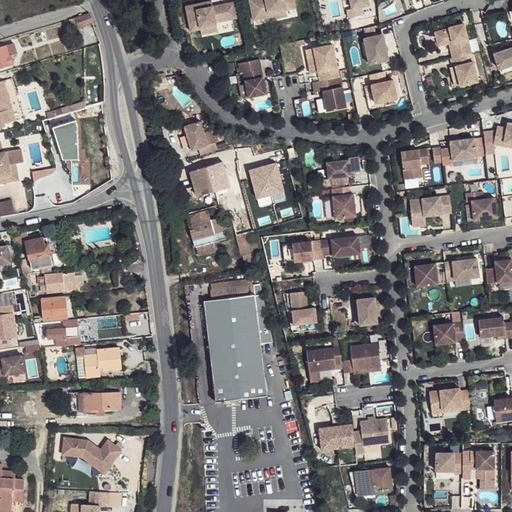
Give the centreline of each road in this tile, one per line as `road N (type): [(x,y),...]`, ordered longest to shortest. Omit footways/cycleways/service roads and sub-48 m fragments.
road 1 (secondary): [(139,183),(172,416),(161,511)]
road 2 (residential): [(377,133),(323,135),(237,122),(172,55)]
road 3 (residential): [(469,0),(405,22),(426,120)]
road 4 (unclassified): [(0,222),(81,206),(139,183)]
road 5 (residential): [(407,511),(408,390)]
